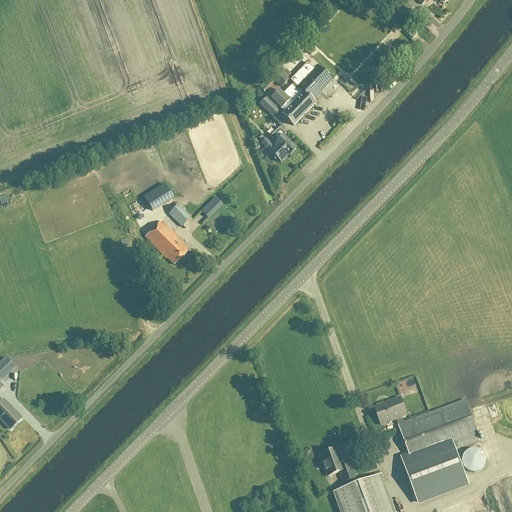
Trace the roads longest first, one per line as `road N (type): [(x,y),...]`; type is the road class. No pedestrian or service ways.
road 1 (unclassified): [(0,493),(386,102),(471,0)]
road 2 (tertiary): [(111,472),(432,145),(511,50)]
